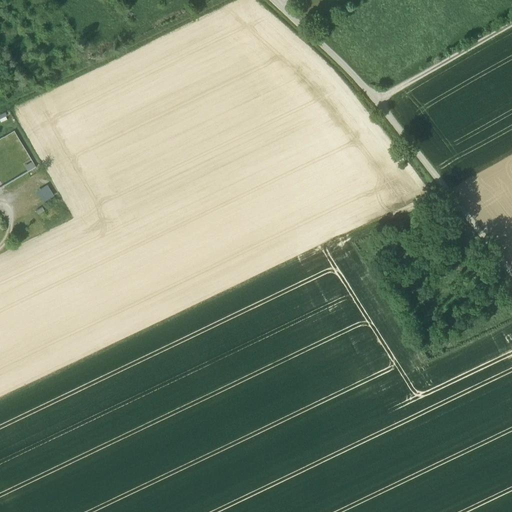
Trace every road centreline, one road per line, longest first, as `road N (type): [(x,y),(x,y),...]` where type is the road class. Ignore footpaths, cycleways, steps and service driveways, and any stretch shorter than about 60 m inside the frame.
road 1 (residential): [(274,0),(353,73),(511,273)]
road 2 (track): [(376,101),(511,24)]
